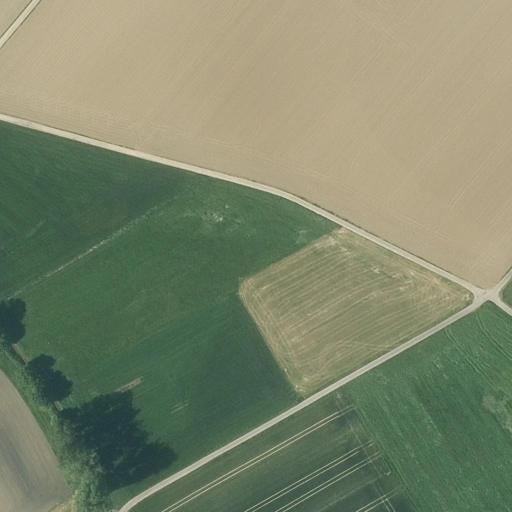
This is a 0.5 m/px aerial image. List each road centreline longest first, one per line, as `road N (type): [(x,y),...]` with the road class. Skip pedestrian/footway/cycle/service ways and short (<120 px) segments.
road 1 (track): [(488,301),(287,201),(0,121)]
road 2 (track): [(128,511),(488,301)]
road 3 (track): [(421,511),(346,385)]
